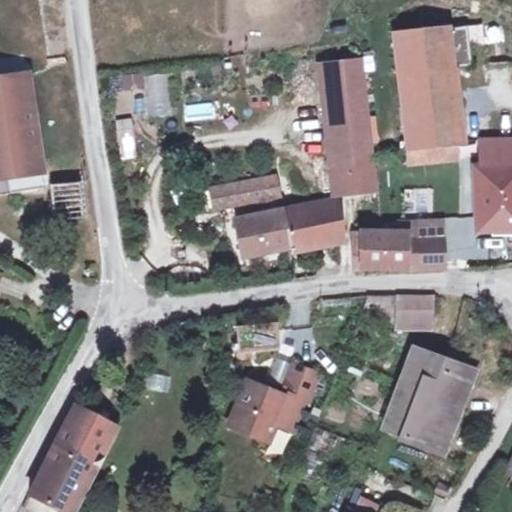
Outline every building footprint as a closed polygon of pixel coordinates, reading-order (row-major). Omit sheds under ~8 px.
[(406,113),(402,113),(406,148),(419,146),(452,143),(460,142),(456,108),(434,110),(431,75),(436,74),(438,90),(454,88),(452,75),(446,76),(445,69),(470,67),(465,27),(424,31),(426,52),(400,55),(406,113)] [(424,31),(393,34),(402,113),(406,113),(400,55),(426,52),(424,31)] [(321,64),(332,165),(372,161),(371,153),(361,60),(321,64)] [(170,114),(167,74),(147,76),(150,116),(170,114)] [(436,74),(431,75),(434,110),(456,108),(454,88),(438,90),(436,74)] [(14,193),(47,189),(31,76),(0,80),(0,179),(12,177),(14,193)] [(109,94),(115,115),(131,110),(125,90),(109,94)] [(118,160),(136,158),(132,119),(114,120),(118,160)] [(511,141),(481,142),(482,167),(472,168),(474,227),(490,227),(490,237),(511,236),(511,141)] [(452,143),(419,146),(421,161),(453,158),(452,143)] [(419,146),(406,148),(407,162),(421,161),(419,146)] [(335,193),(375,189),(372,161),(332,165),(335,193)] [(69,215),(93,212),(89,175),(64,178),(69,215)] [(228,187),(232,206),(248,203),(274,199),(271,180),(228,187)] [(211,209),(232,206),(228,187),(208,190),(211,209)] [(248,203),(250,217),(277,213),(274,199),(248,203)] [(236,258),(333,243),(328,205),(277,213),(250,217),(250,219),(230,221),(236,258)] [(407,232),(411,269),(444,268),(441,220),(406,221),(407,232)] [(368,271),(411,269),(407,232),(385,233),(366,235),(368,271)] [(366,296),(366,319),(394,320),(395,296),(366,296)] [(437,300),(400,297),(397,332),(435,334),(437,300)] [(287,324),(245,327),(247,351),(289,347),(287,324)] [(415,351),(406,378),(421,383),(401,441),(444,454),(472,373),(415,351)] [(286,398),(250,383),(233,425),(270,441),(276,425),(294,433),(306,404),(309,405),(321,376),(296,366),(284,394),(287,396),(286,398)] [(76,415),(112,433),(122,414),(87,395),(76,415)] [(76,502),(112,433),(76,415),(38,483),(76,502)] [(511,453),(502,476),(511,479),(511,453)]
